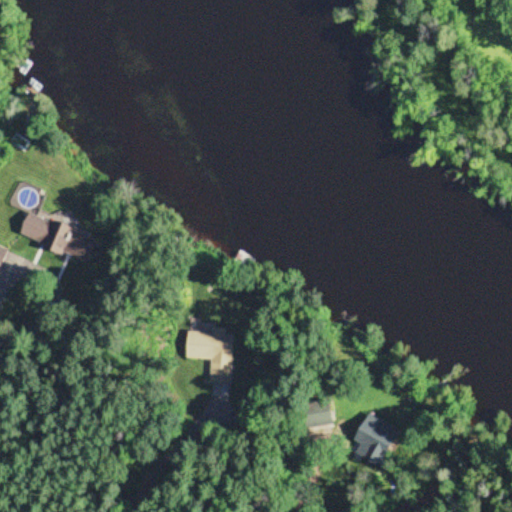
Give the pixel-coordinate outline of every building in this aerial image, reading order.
[(22,235),(41,244),(51,223),(32,214),(22,235)] [(75,225),(69,222),(54,252),(88,269),(100,245),(72,231),(75,225)] [(214,336),(191,333),(188,359),(214,362),(211,388),(229,390),(236,334),(214,331),(214,336)] [(332,401),(305,404),(307,429),(334,426),(332,401)] [(352,457),(384,471),(401,431),(369,416),(352,457)]
